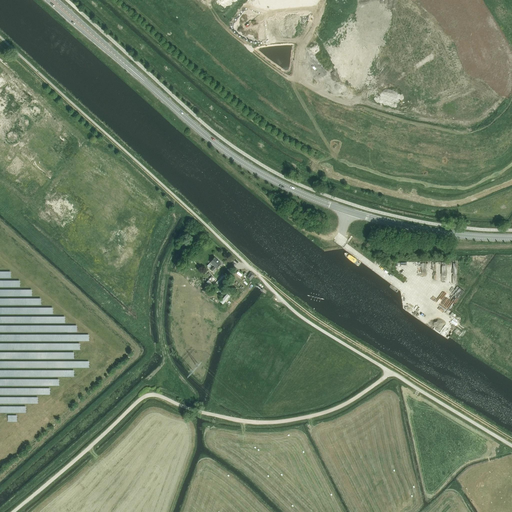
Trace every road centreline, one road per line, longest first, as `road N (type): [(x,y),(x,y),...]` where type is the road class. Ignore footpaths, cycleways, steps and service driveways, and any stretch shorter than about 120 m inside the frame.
road 1 (secondary): [(511,238),(372,219),(254,171),(52,0)]
road 2 (track): [(12,511),(144,397),(217,417),(284,422),(344,405),(391,372)]
road 3 (unclassified): [(511,446),(306,321),(252,270)]
road 4 (track): [(373,73),(361,98),(342,102),(298,80),(322,0)]
